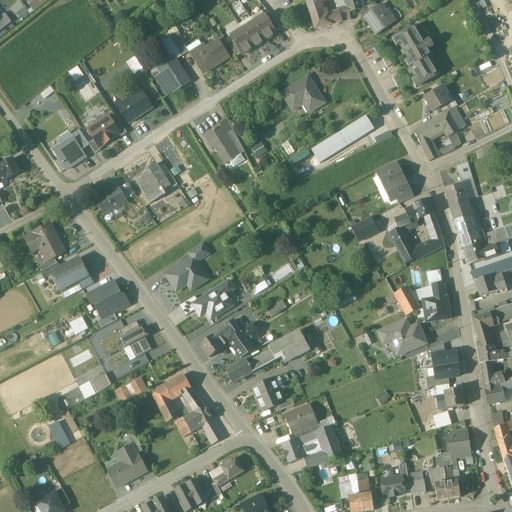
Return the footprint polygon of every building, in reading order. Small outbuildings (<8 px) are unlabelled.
[(52,0),(24,0),(34,14),(52,0)] [(317,0),(320,0),(321,3),(332,0),(306,0),(311,15),(321,13),(320,7),(317,0)] [(334,0),(338,12),(327,15),(331,27),(350,22),(347,14),(343,0),(334,0)] [(343,0),(347,14),(355,12),(362,10),(359,0),(343,0)] [(370,14),(362,20),(375,38),(395,22),(388,12),(386,13),(381,6),(370,14)] [(311,15),(310,16),(315,32),(331,27),(327,15),(326,11),(321,13),(311,15)] [(0,32),(10,25),(4,17),(0,19),(0,32)] [(263,18),(252,25),(264,44),(275,37),(274,35),(266,22),(263,18)] [(279,32),(271,19),(266,22),(274,35),(279,32)] [(264,44),(252,25),(241,32),(253,51),(264,44)] [(414,28),(395,39),(412,69),(409,71),(419,88),(438,76),(428,60),(431,58),(428,51),(433,48),(429,42),(424,45),(414,28)] [(241,32),(230,39),(233,43),(241,56),(242,58),(253,51),(241,32)] [(184,43),(178,35),(170,40),(182,58),(188,55),(186,51),(182,45),(184,43)] [(170,40),(160,46),(165,54),(168,53),(171,59),(172,59),(175,63),(182,58),(170,40)] [(198,43),(186,51),(188,55),(189,57),(201,49),(198,43)] [(201,49),(189,57),(202,77),(229,60),(218,43),(206,50),(204,47),(201,49)] [(233,43),(228,46),(236,59),(241,56),(233,43)] [(386,56),(381,59),(386,69),(392,66),(386,56)] [(126,63),(134,76),(144,70),(136,57),(126,63)] [(171,59),(157,69),(166,83),(173,94),(181,90),(190,84),(175,63),(172,59),(171,59)] [(76,82),(84,77),(78,67),(70,73),(76,82)] [(402,86),(396,75),(391,78),(397,89),(402,86)] [(308,80),(282,96),(292,113),(307,103),(313,113),(324,106),(308,80)] [(166,83),(161,86),(168,98),(173,94),(166,83)] [(82,98),(96,98),(96,85),(83,85),(82,98)] [(444,89),(425,100),(433,114),(444,107),(449,105),(444,97),(447,95),(444,89)] [(142,93),(129,101),(126,98),(115,105),(128,125),(139,118),(139,119),(153,110),(142,93)] [(444,107),(433,114),(437,120),(448,114),(444,107)] [(455,110),(448,113),(448,114),(437,120),(444,133),(447,139),(453,136),(465,129),(455,110)] [(108,119),(87,132),(94,142),(99,149),(119,136),(111,123),(108,119)] [(374,132),(366,119),(339,135),(347,149),(374,132)] [(126,135),(116,120),(111,123),(119,136),(121,138),(126,135)] [(438,159),(432,148),(428,141),(444,133),(437,120),(413,133),(424,153),(430,163),(438,159)] [(227,122),(219,127),(220,129),(221,129),(226,137),(233,133),(227,122)] [(220,129),(203,140),(204,141),(204,140),(212,151),(211,152),(215,150),(225,166),(224,167),(225,167),(229,165),(239,158),(226,137),(221,129),(220,129)] [(73,140),(80,151),(88,146),(79,132),(71,137),(73,140)] [(319,165),(347,149),(339,135),(311,152),(319,165)] [(459,146),(453,136),(447,139),(452,147),(453,150),(459,146)] [(60,162),(66,172),(85,159),(80,151),(73,140),(53,152),(60,162)] [(94,142),(88,146),(95,155),(101,152),(99,149),(94,142)] [(256,160),(268,154),(262,143),(251,148),(256,160)] [(493,145),(475,154),(478,162),(496,153),(493,145)] [(452,147),(440,154),(442,158),(454,151),(453,150),(452,147)] [(239,158),(229,165),(233,170),(244,163),(240,158),(239,158)] [(0,185),(20,175),(13,160),(0,166),(0,185)] [(66,172),(60,162),(55,165),(61,175),(66,172)] [(395,164),(375,173),(384,191),(404,181),(395,163),(395,164)] [(467,164),(456,168),(460,183),(472,179),(467,164)] [(156,165),(148,171),(148,172),(138,178),(146,190),(141,193),(148,203),(161,195),(163,194),(170,189),(171,188),(165,179),(156,165)] [(178,187),(170,175),(165,179),(171,188),(170,189),(171,191),(178,187)] [(461,186),(444,191),(449,208),(466,203),(478,199),(472,179),(460,183),(461,186)] [(404,181),(384,191),(390,203),(397,200),(410,194),(404,181)] [(117,190),(95,203),(105,218),(126,204),(117,190)] [(410,194),(397,200),(399,206),(412,199),(410,194)] [(427,201),(412,206),(413,208),(404,211),(406,216),(409,225),(417,221),(423,219),(426,228),(435,224),(427,201)] [(466,203),(449,208),(454,222),(470,216),(471,216),(466,203)] [(237,222),(245,217),(239,207),(231,211),(237,222)] [(406,216),(394,222),(396,226),(398,230),(400,229),(401,230),(409,225),(406,216)] [(470,216),(454,222),(464,249),(478,244),(480,244),(476,232),(470,216)] [(371,219),(351,229),(358,244),(379,234),(371,219)] [(432,242),(412,252),(416,260),(417,262),(443,248),(435,224),(426,228),(432,242)] [(55,240),(48,226),(32,235),(24,239),(32,253),(39,249),(47,263),(54,259),(65,253),(58,239),(55,240)] [(396,226),(388,229),(386,234),(388,236),(398,230),(396,226)] [(511,226),(502,229),(506,242),(511,239),(511,226)] [(398,230),(388,236),(394,248),(407,241),(401,230),(400,229),(398,230)] [(502,229),(484,236),(488,248),(506,242),(502,229)] [(484,236),(482,230),(476,232),(480,244),(478,244),(480,251),(483,250),(488,248),(484,236)] [(412,252),(407,241),(394,248),(404,266),(416,260),(412,252)] [(488,248),(483,250),(486,259),(486,260),(508,252),(508,251),(509,251),(506,242),(488,248)] [(478,244),(464,249),(469,264),(485,259),(486,259),(483,250),(480,251),(478,244)] [(203,246),(188,256),(191,261),(192,261),(195,265),(209,256),(203,246)] [(46,279),(52,276),(55,282),(54,282),(62,295),(79,286),(82,293),(93,287),(79,261),(60,271),(54,259),(47,263),(40,267),(46,279)] [(485,259),(469,264),(475,283),(491,277),(489,271),(485,259)] [(191,261),(166,278),(176,294),(191,284),(194,290),(204,284),(200,278),(202,277),(203,274),(201,271),(197,270),(195,267),(195,265),(192,261),(191,261)] [(511,263),(511,262),(495,267),(496,269),(489,271),(491,277),(505,273),(506,272),(511,270),(511,263)] [(442,272),(431,273),(431,277),(432,286),(433,285),(443,283),(442,272)] [(505,273),(491,277),(475,283),(480,297),(506,289),(511,287),(511,286),(506,272),(505,273)] [(397,279),(388,284),(393,295),(394,294),(403,290),(397,279)] [(113,283),(85,297),(99,324),(114,317),(129,309),(124,298),(122,299),(113,283)] [(252,289),(255,295),(269,289),(266,283),(252,289)] [(443,283),(433,285),(432,286),(432,287),(434,299),(446,297),(443,283)] [(403,290),(394,294),(398,302),(406,317),(418,310),(419,309),(415,302),(410,293),(407,287),(403,290)] [(432,287),(410,293),(415,302),(434,299),(432,287)] [(198,303),(193,307),(196,311),(196,312),(198,314),(204,310),(211,321),(233,307),(221,289),(198,303)] [(393,295),(385,299),(389,306),(398,302),(394,294),(393,295)] [(434,299),(415,302),(419,309),(418,310),(424,309),(426,322),(450,318),(447,297),(446,297),(434,299)] [(195,299),(180,308),(186,318),(196,311),(193,307),(198,303),(195,299)] [(282,300),(267,310),(273,319),(288,309),(282,300)] [(506,307),(495,311),(496,312),(499,321),(506,318),(504,311),(511,309),(510,306),(506,307)] [(496,312),(490,314),(493,326),(500,324),(499,321),(496,312)] [(490,314),(482,317),(482,315),(477,317),(473,318),(479,341),(487,338),(484,329),(493,326),(490,314)] [(114,317),(99,324),(102,331),(117,323),(114,317)] [(83,321),(70,327),(76,340),(89,333),(83,321)] [(409,329),(406,321),(378,333),(382,344),(393,339),(400,355),(426,345),(418,325),(409,329)] [(233,322),(224,329),(200,347),(209,359),(229,343),(242,334),(233,322)] [(137,323),(119,332),(123,340),(140,330),(137,323)] [(242,334),(229,343),(241,360),(255,350),(250,343),(259,336),(252,326),(242,334)] [(123,340),(121,341),(125,349),(123,350),(124,351),(130,348),(145,339),(149,338),(148,337),(146,338),(142,329),(140,330),(123,340)] [(310,351),(299,331),(268,348),(270,351),(275,360),(281,357),(285,364),(310,351)] [(508,334),(497,338),(500,345),(502,344),(510,341),(508,334)] [(487,338),(479,341),(482,349),(490,347),(488,341),(487,338)] [(497,338),(488,341),(490,347),(493,347),(500,345),(497,338)] [(145,339),(130,348),(136,360),(152,352),(145,339)] [(510,341),(502,344),(503,351),(505,360),(509,359),(507,355),(511,353),(511,345),(510,341)] [(443,344),(427,351),(428,357),(432,356),(432,355),(445,354),(443,344)] [(500,345),(493,347),(494,353),(503,351),(502,344),(500,345)] [(482,349),(477,349),(480,364),(489,363),(496,361),(494,353),(493,347),(490,347),(482,349)] [(270,351),(253,360),(254,362),(258,370),(260,369),(275,360),(270,351)] [(503,351),(494,353),(496,361),(505,360),(503,351)] [(445,354),(432,355),(432,356),(434,368),(457,365),(456,352),(445,354)] [(246,360),(226,371),(233,384),(258,370),(254,362),(249,364),(246,360)] [(489,363),(480,364),(482,372),(490,371),(489,363)] [(457,365),(434,368),(435,377),(435,380),(448,379),(459,377),(457,365)] [(499,375),(493,377),(493,373),(490,371),(482,372),(485,391),(486,391),(501,385),(505,384),(503,378),(502,377),(499,375)] [(511,374),(503,378),(505,384),(511,382),(511,381),(511,374)] [(106,375),(90,383),(96,395),(112,387),(106,375)] [(184,375),(164,386),(169,401),(183,393),(188,402),(188,400),(196,395),(191,389),(184,375)] [(435,377),(426,379),(428,390),(434,387),(449,385),(448,379),(435,380),(435,377)] [(140,379),(116,393),(123,406),(148,392),(140,379)] [(274,379),(252,388),(257,400),(279,391),(274,379)] [(505,384),(501,385),(502,392),(511,388),(511,385),(511,382),(505,384)] [(501,385),(486,391),(488,407),(505,401),(504,400),(502,392),(501,385)] [(164,386),(152,393),(167,423),(177,417),(169,401),(164,386)] [(511,388),(502,392),(504,400),(511,397),(511,388)] [(462,389),(450,391),(450,394),(445,395),(447,408),(465,406),(462,389)] [(279,391),(257,400),(262,412),(278,406),(284,403),(279,391)] [(382,404),(390,398),(385,391),(377,398),(382,404)] [(196,395),(188,400),(188,402),(190,406),(194,413),(204,407),(196,395)] [(445,395),(438,396),(440,409),(447,408),(445,395)] [(291,400),(284,403),(278,406),(280,411),(294,406),(291,400)] [(310,406),(285,416),(293,434),(294,434),(317,424),(310,406)] [(206,407),(183,419),(190,431),(204,424),(204,426),(208,432),(217,427),(212,419),(206,407)] [(448,413),(433,417),(437,430),(451,425),(448,413)] [(500,413),(489,417),(493,428),(504,424),(500,413)] [(183,418),(175,422),(183,437),(191,434),(183,419),(183,418)] [(511,421),(504,424),(493,428),(504,461),(511,458),(511,421)] [(50,427),(61,449),(70,444),(58,423),(50,427)] [(317,424),(294,434),(296,439),(316,432),(320,431),(317,424)] [(224,439),(217,427),(208,432),(215,444),(224,439)] [(324,454),(316,457),(305,461),(308,470),(319,466),(327,463),(342,458),(338,445),(331,427),(320,431),(316,432),(296,439),(281,444),(288,465),(305,459),(301,448),(319,441),(323,451),(324,454)] [(466,430),(451,432),(452,439),(447,439),(449,454),(452,453),(469,450),(470,450),(468,436),(467,436),(466,430)] [(133,434),(124,439),(129,448),(132,446),(137,455),(143,452),(133,434)] [(129,448),(116,455),(121,464),(108,471),(117,488),(131,480),(130,478),(145,471),(137,455),(132,446),(129,448)] [(469,450),(452,453),(453,460),(457,460),(470,457),(469,450)] [(235,458),(220,467),(224,474),(228,481),(243,472),(235,458)] [(352,459),(346,460),(348,470),(354,469),(352,459)] [(453,460),(442,462),(443,469),(450,468),(451,472),(459,471),(457,460),(453,460)] [(409,482),(406,465),(399,466),(401,478),(402,478),(403,483),(409,482)] [(450,468),(443,469),(445,480),(450,479),(451,479),(452,477),(451,472),(450,468)] [(408,474),(409,482),(422,480),(421,472),(408,474)] [(224,474),(213,481),(214,483),(217,488),(217,487),(228,481),(224,474)] [(401,478),(394,479),(394,478),(388,479),(389,480),(381,481),(384,498),(390,497),(391,498),(398,497),(398,496),(404,495),(403,483),(402,478),(401,478)] [(452,478),(451,479),(450,479),(445,480),(448,500),(460,498),(458,481),(453,482),(452,478)] [(202,490),(196,479),(196,480),(186,485),(185,485),(184,485),(185,486),(175,491),(173,491),(179,502),(184,511),(188,511),(208,502),(202,490)] [(422,480),(409,482),(411,495),(426,493),(424,480),(422,480)] [(443,484),(435,485),(437,502),(448,500),(445,480),(442,480),(443,484)] [(364,481),(358,481),(360,493),(366,493),(366,491),(364,481)] [(352,482),(339,484),(342,500),(349,498),(357,497),(356,494),(355,494),(353,493),(352,482)] [(217,488),(214,483),(207,487),(213,499),(221,494),(217,487),(217,488)] [(213,499),(207,487),(202,490),(208,502),(213,499)] [(70,504),(62,488),(54,493),(55,494),(62,508),(70,504)] [(367,491),(366,491),(366,493),(360,493),(362,511),(367,511),(374,511),(372,494),(368,495),(367,491)] [(357,497),(349,498),(350,511),(362,511),(360,493),(356,494),(357,497)] [(50,497),(48,494),(41,498),(42,501),(37,504),(41,511),(64,511),(62,508),(55,494),(50,497)] [(260,496),(241,505),(244,511),(264,511),(268,511),(260,496)] [(162,497),(152,503),(152,502),(151,503),(141,509),(141,508),(140,509),(141,511),(171,511),(169,508),(163,497),(162,497)] [(184,511),(179,502),(169,508),(171,511),(184,511)]
